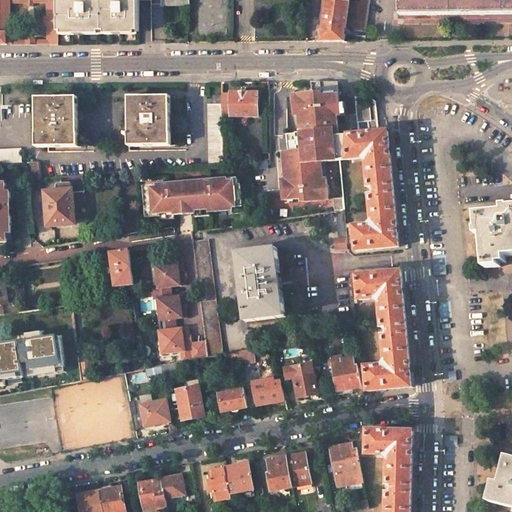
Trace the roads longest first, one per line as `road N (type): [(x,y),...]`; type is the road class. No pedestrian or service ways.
road 1 (residential): [(0,480),(372,412),(429,409)]
road 2 (residential): [(429,409),(401,97)]
road 3 (residential): [(287,61),(0,64)]
